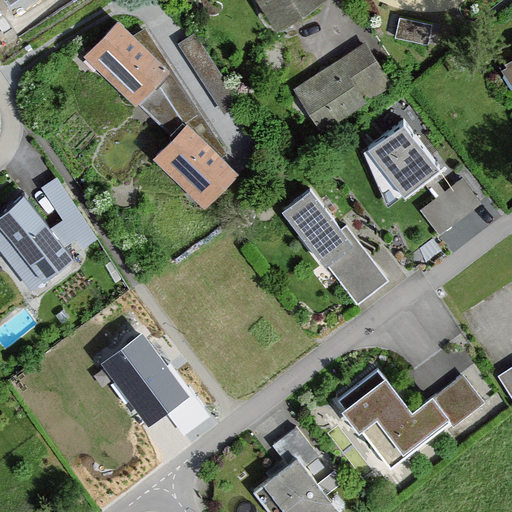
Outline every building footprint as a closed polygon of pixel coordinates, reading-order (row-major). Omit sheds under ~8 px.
[(258,0),(274,27),(322,0),(258,0)] [(168,61),(116,14),(84,48),(136,96),(168,61)] [(444,27),(395,19),(392,38),(441,46),(444,27)] [(386,85),(358,45),(292,90),(320,131),(386,85)] [(511,58),(496,69),(511,93),(511,58)] [(239,166),(186,116),(153,152),(206,201),(239,166)] [(403,118),(361,150),(385,205),(418,181),(431,198),(416,209),(437,236),(479,203),(459,177),(444,188),(431,172),(439,166),(403,118)] [(56,174),(42,184),(83,244),(97,234),(56,174)] [(383,281),(307,186),(278,208),(354,304),(383,281)] [(74,254),(23,189),(0,207),(0,247),(32,287),(74,254)] [(189,396),(141,334),(101,364),(149,426),(189,396)] [(511,400),(511,366),(496,377),(511,400)] [(409,409),(384,374),(340,405),(385,469),(480,400),(460,372),(409,409)] [(329,511),(336,507),(297,456),(252,490),(268,511),(278,511),(283,509),(285,511),(329,511)]
